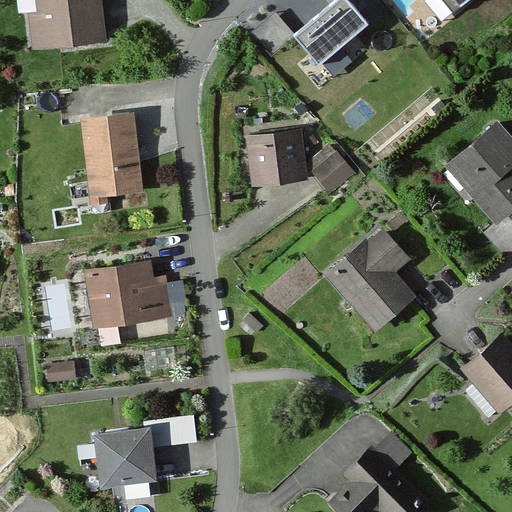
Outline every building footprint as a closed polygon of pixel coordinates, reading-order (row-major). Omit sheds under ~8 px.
[(102,46),(96,0),(30,0),(33,19),(26,20),(31,55),(102,46)] [(345,0),(314,0),(281,28),(304,57),(356,13),(345,0)] [(450,0),(457,9),(468,0),(450,0)] [(354,27),(341,39),(354,54),(367,42),(354,27)] [(139,195),(129,115),(76,121),(86,207),(103,205),(103,199),(139,195)] [(511,166),(511,143),(493,123),(442,171),(492,226),(480,237),(502,261),(511,252),(511,170),(510,169),(511,166)] [(308,174),(306,175),(324,196),(348,175),(330,155),(334,152),(310,124),(299,134),(316,153),(301,166),(308,174)] [(300,181),(295,131),(241,137),(246,186),(300,181)] [(404,225),(395,216),(384,227),(392,236),(404,225)] [(366,244),(362,240),(322,277),(372,332),(411,296),(391,275),(408,260),(381,231),(366,244)] [(149,279),(147,263),(82,271),(89,328),(166,318),(161,278),(149,279)] [(511,344),(511,342),(502,331),(456,372),(495,416),(511,400),(511,355),(506,349),(511,344)] [(70,378),(68,361),(42,364),(44,381),(70,378)] [(191,445),(189,418),(140,422),(141,427),(93,431),(98,486),(153,481),(150,449),(191,445)] [(407,456),(385,435),(370,450),(367,447),(338,477),(345,484),(325,505),(332,511),(413,511),(421,504),(389,474),(407,456)]
